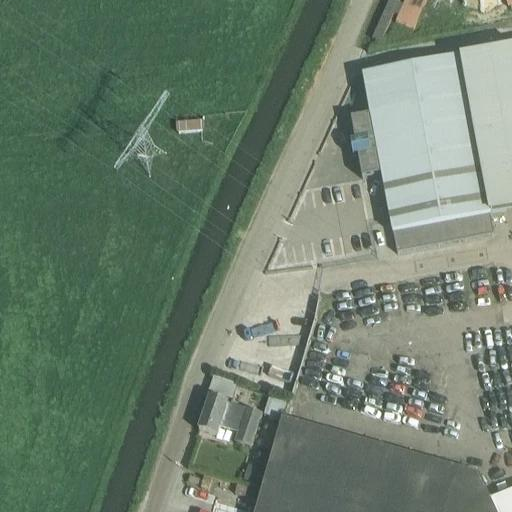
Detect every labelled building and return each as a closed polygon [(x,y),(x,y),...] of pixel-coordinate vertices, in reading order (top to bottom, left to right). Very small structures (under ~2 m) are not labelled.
[(398,0),(390,0),(372,40),(381,45),(401,1),(398,0)] [(461,0),(463,3),(463,5),(463,7),(465,7),(467,6),(480,11),(481,13),(483,13),(484,13),(485,11),(497,5),(499,6),(501,5),(501,4),(501,1),(501,0),(461,0)] [(511,0),(502,0),(507,12),(511,10),(511,0)] [(511,51),(462,60),(364,78),(371,118),(351,121),(355,144),(351,145),(354,159),(358,158),(362,181),(382,177),(393,235),(397,255),(494,237),(491,217),(511,213),(511,51)] [(203,123),(176,126),(177,136),(204,133),(203,123)] [(250,450),(262,416),(210,399),(199,433),(217,439),(220,429),(239,436),(236,445),(250,450)] [(282,423),(288,405),(271,399),(265,417),(282,423)] [(511,511),(511,494),(492,503),(480,478),(457,472),(302,428),(283,422),(268,475),(264,490),(257,511),(511,511)] [(249,469),(244,484),(264,490),(268,475),(249,469)]
